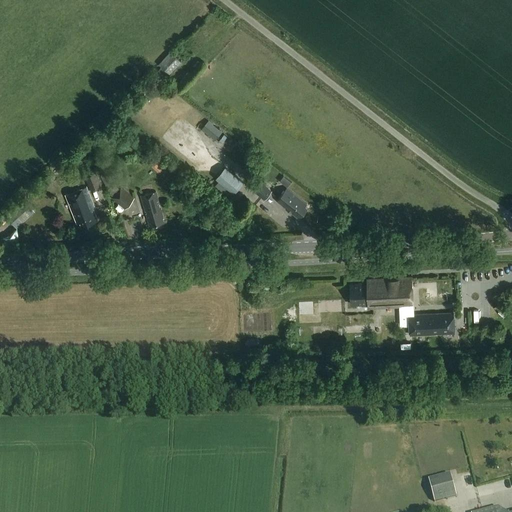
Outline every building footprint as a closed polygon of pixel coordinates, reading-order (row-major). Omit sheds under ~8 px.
[(159,64),(167,72),(179,59),(171,52),(159,64)] [(216,127),(208,135),(215,141),(222,132),(216,127)] [(177,165),(171,171),(177,176),(183,170),(177,165)] [(224,166),(215,178),(233,193),(243,181),(224,166)] [(90,191),(102,186),(97,172),(85,177),(90,191)] [(258,179),(250,188),(264,199),(271,190),(258,179)] [(96,210),(87,187),(66,196),(77,224),(80,223),(82,227),(98,221),(94,211),(96,210)] [(135,199),(121,187),(111,199),(125,211),(135,199)] [(307,205),(287,189),(277,201),(299,219),(308,209),(305,207),(307,205)] [(160,206),(156,193),(141,197),(145,212),(146,212),(147,214),(146,214),(150,227),(162,224),(161,220),(164,219),(161,210),(160,210),(159,206),(160,206)] [(23,199),(5,215),(16,228),(34,211),(23,199)] [(368,308),(407,306),(407,316),(410,316),(410,335),(454,333),(453,313),(414,315),(413,306),(412,278),(367,280),(367,284),(350,285),(351,290),(348,290),(349,300),(351,300),(351,305),(368,304),(368,308)] [(245,342),(245,346),(248,349),(258,348),(261,346),(261,342),(258,339),(248,339),(245,342)] [(434,503),(456,497),(451,478),(429,484),(434,503)]
